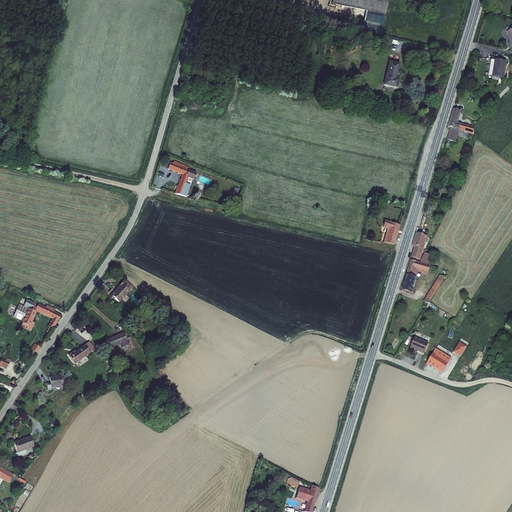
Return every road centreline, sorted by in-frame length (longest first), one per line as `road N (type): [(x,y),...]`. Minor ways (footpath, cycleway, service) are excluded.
road 1 (residential): [(0,416),(131,224),(200,0)]
road 2 (primary): [(372,352),(478,0)]
road 3 (track): [(0,156),(171,197)]
road 4 (primary): [(323,511),(372,352)]
road 5 (unclassified): [(372,352),(454,384),(511,384)]
